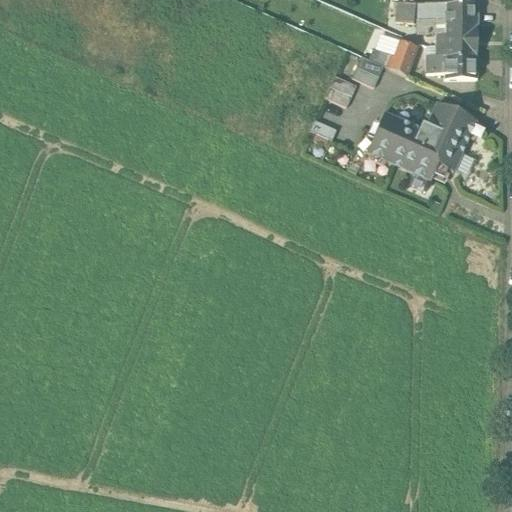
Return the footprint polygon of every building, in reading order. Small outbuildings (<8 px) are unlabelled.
[(414,6),(403,4),(402,4),(397,4),(395,24),(412,26),(414,6)] [(416,22),(444,22),(444,28),(475,28),(475,7),(416,7),(416,22)] [(459,48),(459,62),(475,62),(475,28),(444,28),(444,22),(416,22),(416,36),(435,36),(435,48),(459,48)] [(415,49),(398,44),(390,68),(388,72),(405,79),(415,49)] [(435,48),(435,59),(425,59),(425,76),(443,76),(443,82),(475,81),(475,62),(459,62),(459,48),(435,48)] [(388,72),(392,60),(376,53),(371,51),(368,62),(383,69),(388,72)] [(382,69),(361,59),(352,78),(351,81),(373,90),(382,69)] [(355,88),(334,79),(324,100),(345,110),(355,88)] [(419,132),(383,116),(366,155),(430,184),(435,173),(441,170),(452,175),(475,123),(436,106),(425,129),(421,128),(419,132)] [(336,133),(314,123),(309,134),(331,143),(336,133)]
